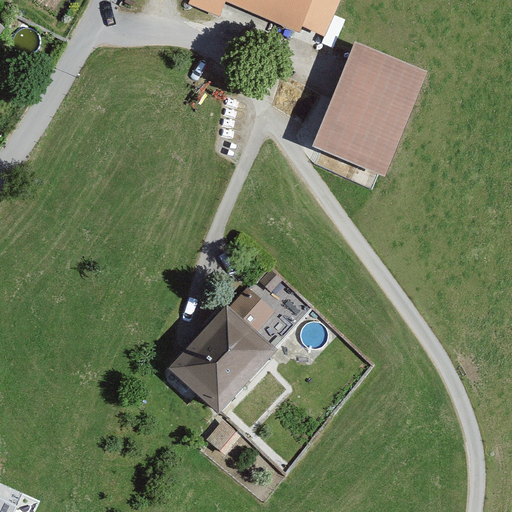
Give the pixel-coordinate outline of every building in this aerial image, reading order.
[(191,0),(189,7),(218,19),(225,3),(302,36),(317,0),(191,0)] [(426,76),(358,48),(316,150),(384,178),(426,76)] [(281,284),(268,272),(258,283),(271,295),(281,284)] [(274,315),(247,290),(171,373),(222,420),(281,355),(257,334),(274,315)] [(241,440),(224,425),(207,443),(224,459),(241,440)] [(0,511),(6,511),(10,501),(0,497),(0,511)]
